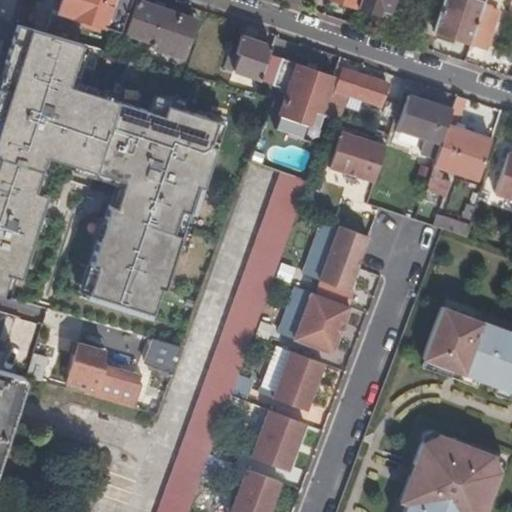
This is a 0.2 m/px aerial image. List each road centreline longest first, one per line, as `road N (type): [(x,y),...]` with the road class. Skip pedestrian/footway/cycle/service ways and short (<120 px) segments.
road 1 (residential): [(222,0),(511,95)]
road 2 (unknown): [(0,306),(135,348)]
